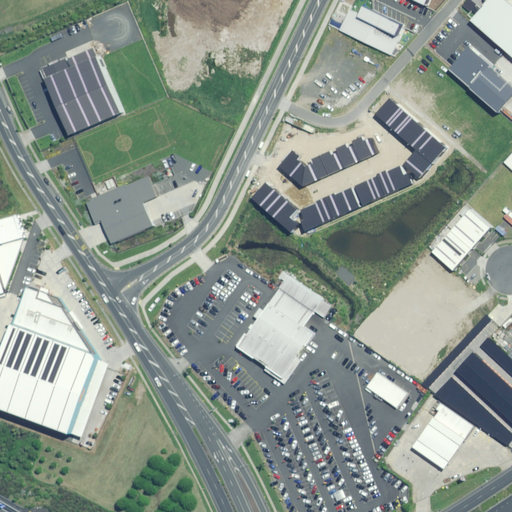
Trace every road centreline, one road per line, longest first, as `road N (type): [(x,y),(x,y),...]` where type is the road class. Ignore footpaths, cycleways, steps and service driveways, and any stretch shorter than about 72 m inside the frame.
road 1 (unclassified): [(111,297),(209,224),(319,0)]
road 2 (secondary): [(0,113),(111,297)]
road 3 (unknown): [(71,236),(44,258),(43,273),(95,348),(115,349),(136,335)]
road 4 (secondary): [(227,511),(151,358)]
road 5 (unknown): [(0,315),(23,269),(43,195)]
road 6 (primary): [(196,414),(227,446),(263,511)]
